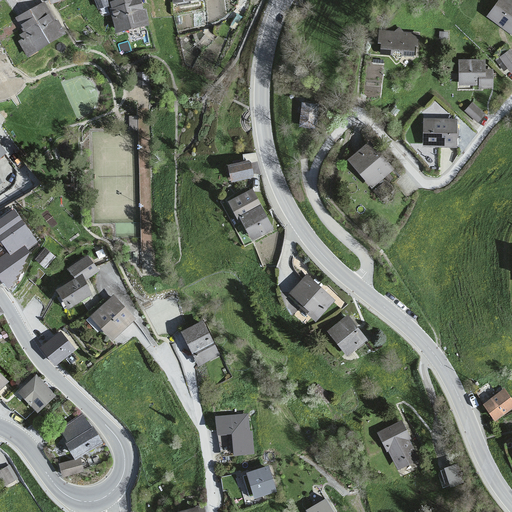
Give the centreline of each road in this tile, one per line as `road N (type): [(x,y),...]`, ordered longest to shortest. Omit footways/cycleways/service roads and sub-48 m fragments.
road 1 (residential): [(356,285),(365,259),(326,220),(312,192),(315,165),(337,131),(356,117),(370,123),(424,182),(438,183),(511,96)]
road 2 (tertiary): [(283,0),(262,73),(269,157),(300,226),(356,285)]
road 3 (tertiary): [(356,285),(442,365),(511,502)]
road 4 (tertiary): [(112,491),(124,471),(117,438),(42,365),(0,296)]
road 5 (residential): [(213,511),(202,429),(167,359)]
